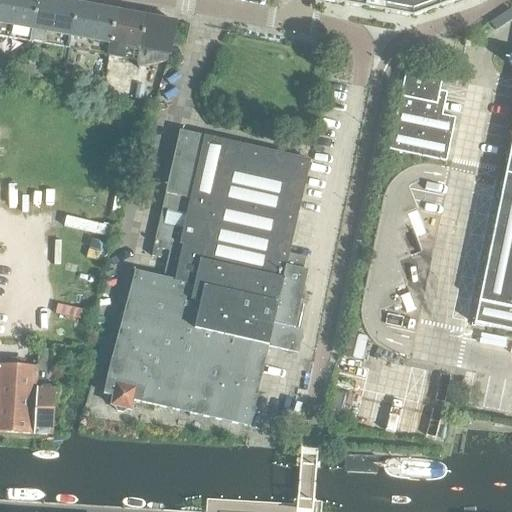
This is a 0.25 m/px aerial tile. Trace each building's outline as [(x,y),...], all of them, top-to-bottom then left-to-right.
[(0,0),(0,36),(29,42),(36,0),(0,0)] [(56,0),(36,0),(29,42),(68,49),(77,4),(56,0)] [(364,0),(344,0),(343,4),(363,8),(364,0)] [(364,0),(363,8),(383,12),(385,0),(364,0)] [(411,0),(385,0),(383,12),(413,17),(411,0)] [(435,0),(411,0),(413,17),(439,9),(435,0)] [(468,1),(467,0),(435,0),(439,9),(468,1)] [(108,58),(117,11),(77,4),(68,49),(106,56),(106,58),(108,58)] [(137,64),(138,62),(146,17),(117,11),(108,58),(137,64)] [(146,17),(138,62),(139,67),(167,59),(167,55),(170,56),(176,22),(146,17)] [(0,74),(22,79),(25,66),(0,61),(0,74)] [(25,66),(22,79),(32,81),(35,68),(25,66)] [(401,96),(389,150),(446,163),(455,119),(441,116),(443,105),(446,92),(440,91),(443,78),(406,70),(401,96)] [(289,255),(311,162),(181,132),(152,257),(161,259),(163,250),(170,252),(163,278),(133,271),(113,361),(112,360),(104,395),(114,397),(112,406),(131,411),(133,401),(250,428),(269,347),(298,354),(303,331),(295,330),(308,272),(303,271),(306,259),(289,255)] [(511,141),(474,325),(511,332),(511,141)] [(39,350),(38,362),(34,436),(52,436),(55,386),(46,385),(48,350),(39,350)] [(0,433),(34,436),(38,362),(33,362),(33,367),(23,366),(23,362),(7,361),(7,365),(0,364),(0,433)] [(370,467),(375,476),(450,478),(450,463),(376,460),(370,467)]
